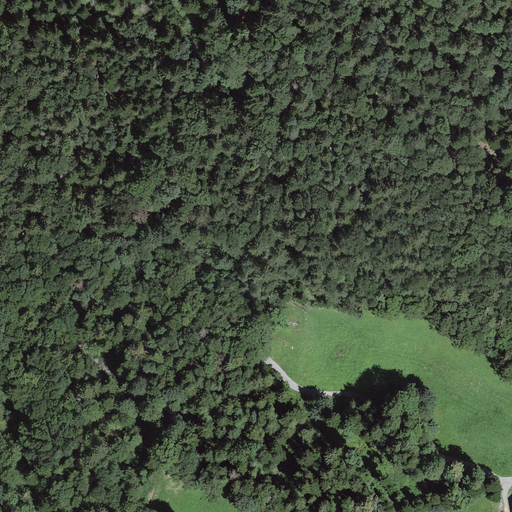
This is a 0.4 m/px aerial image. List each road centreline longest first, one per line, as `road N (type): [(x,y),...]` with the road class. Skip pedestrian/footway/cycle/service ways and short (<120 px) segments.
road 1 (track): [(166,369),(163,315),(122,273),(102,226),(103,206),(196,102),(222,0)]
road 2 (track): [(166,369),(256,353),(276,361),(302,390),(376,398),(416,444),(505,485),(511,481)]
road 3 (track): [(0,316),(68,326),(100,364),(122,376),(166,369)]
road 4 (track): [(141,511),(152,495),(166,369)]
